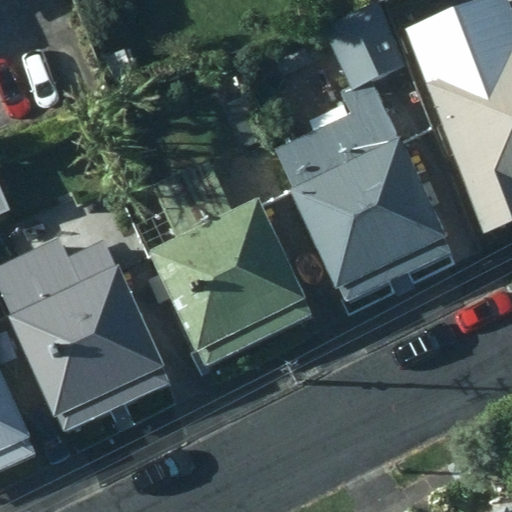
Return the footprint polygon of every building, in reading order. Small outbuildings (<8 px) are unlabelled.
[(380,0),(328,24),(355,85),(409,62),(381,0),(380,0)] [(511,0),(508,0),(433,29),(422,56),(491,233),(511,224),(511,0)] [(354,114),(277,151),(341,287),(378,270),(387,289),(426,272),(417,253),(453,235),(405,132),(401,135),(375,79),(343,93),(354,114)] [(153,249),(210,366),(319,313),(264,196),(238,209),(214,157),(156,184),(180,236),(153,249)] [(0,265),(0,291),(67,431),(177,379),(110,239),(73,257),(62,235),(0,265)] [(0,470),(44,450),(0,354),(0,470)]
